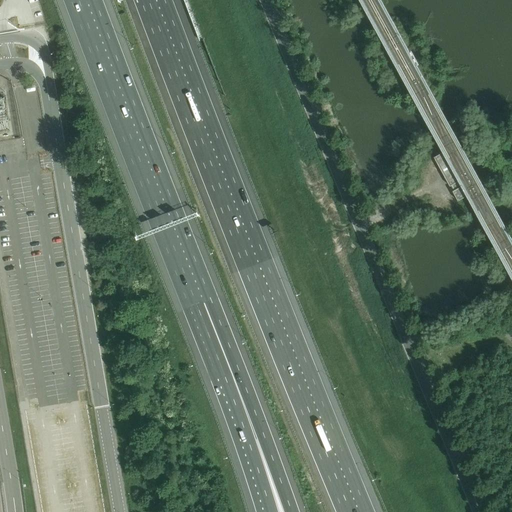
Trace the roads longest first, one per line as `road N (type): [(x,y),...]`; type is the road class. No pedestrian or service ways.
road 1 (unclassified): [(478,511),(265,0)]
road 2 (motorway): [(352,511),(152,0)]
road 3 (unclassified): [(46,82),(119,511)]
road 4 (motorway): [(89,0),(199,289)]
road 5 (motorway): [(199,289),(245,385),(289,511)]
road 6 (motorway): [(199,289),(269,511)]
